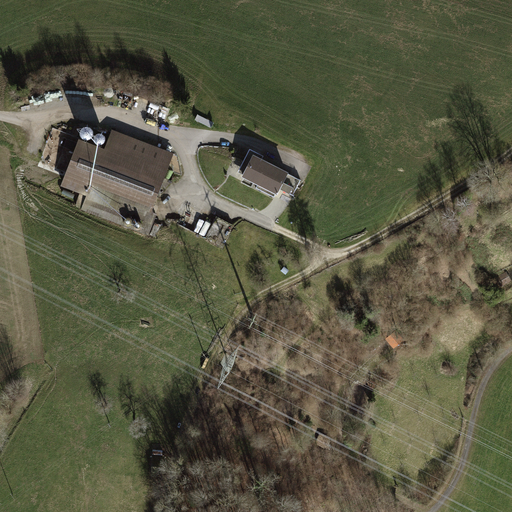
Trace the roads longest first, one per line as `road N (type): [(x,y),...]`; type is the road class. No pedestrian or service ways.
road 1 (track): [(321,245),(192,198),(183,149),(93,117),(0,115)]
road 2 (track): [(260,296),(162,305),(79,338),(26,392),(0,437)]
road 3 (track): [(511,149),(393,228),(260,296)]
road 4 (track): [(168,511),(175,450),(209,367),(260,296)]
road 5 (track): [(432,511),(454,481),(484,379),(511,349)]
